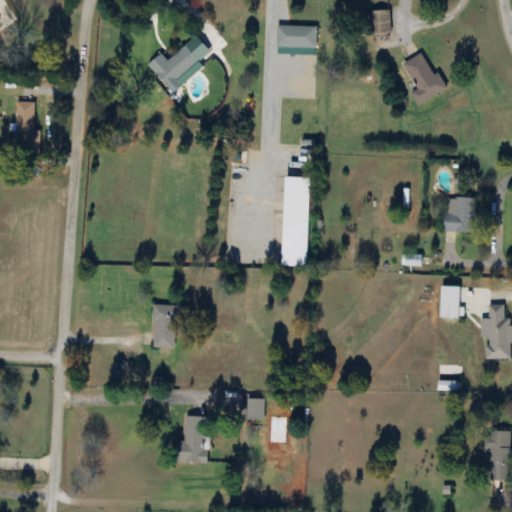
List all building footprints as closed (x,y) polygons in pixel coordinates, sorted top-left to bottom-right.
[(0,0),(0,30),(16,19),(1,0),(0,0)] [(390,12),(369,12),(370,39),(390,39),(390,12)] [(317,27),(276,27),(276,49),(317,49),(317,27)] [(168,89),(196,65),(194,63),(205,54),(194,40),(168,62),(161,55),(148,66),(168,89)] [(447,90),(439,75),(434,77),(422,54),(403,65),(417,90),(411,94),(417,106),(447,90)] [(40,132),(34,132),(34,103),(16,103),(15,158),(39,158),(40,132)] [(310,179),(284,178),(282,267),(308,268),(310,179)] [(444,233),(475,233),(475,198),(444,198),(444,233)] [(179,307),(155,305),(152,348),(177,350),(179,307)] [(504,306),(488,306),(488,319),(480,319),(480,338),(487,338),(487,360),(511,360),(511,319),(503,319),(504,306)] [(264,400),(246,400),(246,422),(264,422),(264,400)] [(206,464),(207,417),(185,417),(184,443),(178,443),(177,463),(206,464)] [(510,482),(510,433),(489,433),(489,482),(510,482)]
